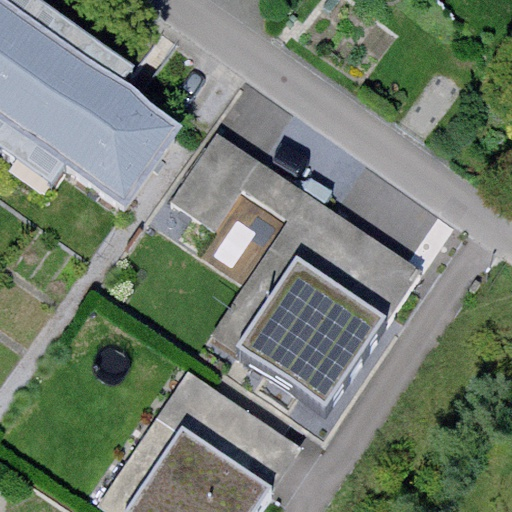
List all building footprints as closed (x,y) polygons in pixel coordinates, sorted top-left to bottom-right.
[(63,63),(0,18),(0,127),(18,140),(3,162),(18,172),(33,151),(125,215),(176,143),(115,101),(130,80),(76,43),(63,63)] [(264,177),(219,146),(171,215),(216,246),(264,177)] [(318,193),(420,256),(447,213),(344,150),(318,193)] [(308,207),(264,177),(244,205),(288,235),(308,207)] [(429,289),(309,207),(210,352),(329,433),(429,289)] [(275,511),(305,468),(188,388),(103,511),(275,511)]
